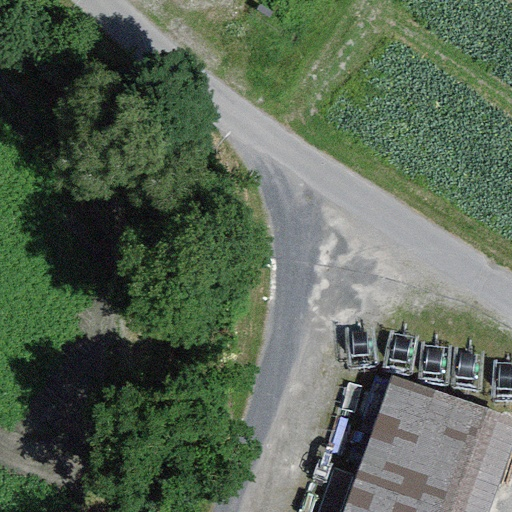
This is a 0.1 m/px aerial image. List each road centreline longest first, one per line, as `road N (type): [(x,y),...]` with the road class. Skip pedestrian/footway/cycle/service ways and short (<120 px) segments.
road 1 (unclassified): [(116,0),(261,119),(511,285)]
road 2 (track): [(341,174),(228,511)]
